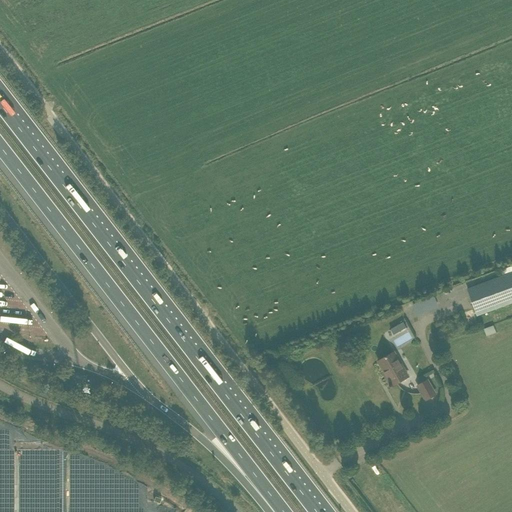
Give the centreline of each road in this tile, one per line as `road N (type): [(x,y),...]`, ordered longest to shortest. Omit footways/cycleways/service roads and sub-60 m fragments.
road 1 (unclassified): [(356,511),(0,46)]
road 2 (motorway): [(317,511),(0,104)]
road 3 (motorway): [(0,147),(282,510)]
road 4 (unclassified): [(233,511),(140,443),(0,388)]
road 5 (motorway): [(165,409),(282,510)]
